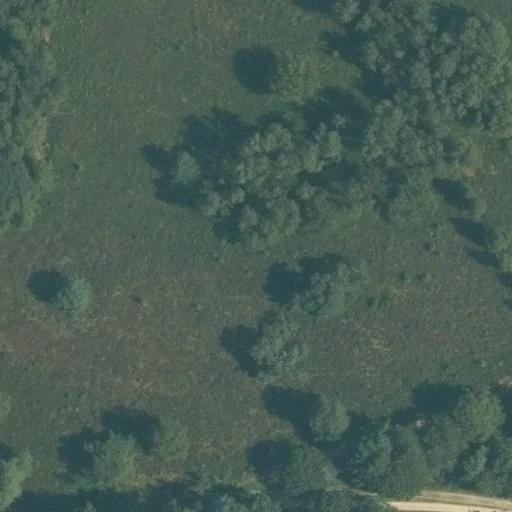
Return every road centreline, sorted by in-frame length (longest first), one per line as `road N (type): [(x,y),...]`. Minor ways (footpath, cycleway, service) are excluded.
road 1 (track): [(511,492),(260,494),(35,511)]
road 2 (track): [(260,494),(291,472),(511,384)]
